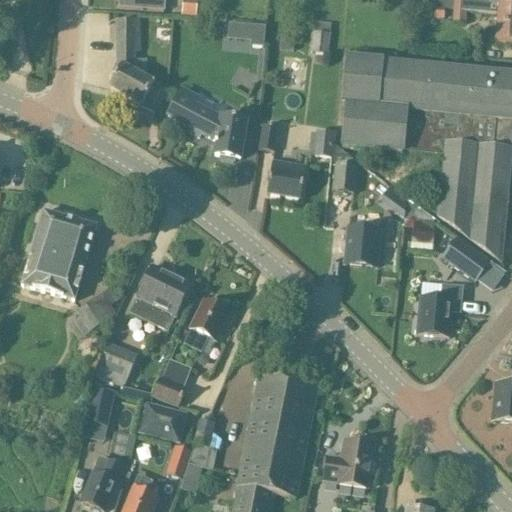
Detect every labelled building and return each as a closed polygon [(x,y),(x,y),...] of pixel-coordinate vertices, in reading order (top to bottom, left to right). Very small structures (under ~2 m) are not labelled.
[(119,0),(118,10),(164,13),(164,0),(119,0)] [(479,4),(478,15),(498,17),(511,17),(511,0),(491,0),(491,5),(479,4)] [(444,1),(443,12),(453,13),(466,14),(467,3),(444,1)] [(443,12),(437,11),(434,11),(433,21),(443,22),(443,12)] [(466,14),(453,13),(452,24),(465,26),(466,14)] [(511,17),(498,17),(497,27),(489,26),(487,43),(511,45),(511,17)] [(166,93),(146,83),(146,63),(134,62),(134,54),(138,54),(138,23),(116,23),(117,68),(120,69),(120,70),(108,92),(154,116),(166,93)] [(312,34),(310,55),(327,57),(330,36),(329,36),(331,26),(314,24),(313,34),(312,34)] [(251,44),(250,49),(263,50),(265,29),(252,28),(251,44)] [(295,40),(280,39),(278,52),(293,53),(295,40)] [(449,146),(444,196),(456,197),(454,220),(501,225),(509,153),(502,152),(505,123),(511,124),(511,114),(511,77),(451,71),(444,146),(449,146)] [(167,119),(191,132),(189,136),(199,141),(201,137),(214,144),(214,147),(216,148),(214,158),(218,159),(217,162),(233,165),(234,161),(240,162),(246,125),(221,120),(220,122),(192,107),(196,100),(181,93),(167,119)] [(262,128),(258,153),(275,156),(279,131),(262,128)] [(336,137),(317,135),(314,161),(333,163),(336,137)] [(300,203),(305,170),(272,165),(266,197),(300,203)] [(334,166),(331,195),(354,197),(357,169),(334,166)] [(412,222),(412,231),(410,251),(431,254),(434,222),(406,201),(404,221),(412,222)] [(74,304),(96,230),(43,215),(21,289),(74,304)] [(344,267),(375,271),(379,235),(348,231),(344,267)] [(457,242),(441,263),(474,286),(489,265),(457,242)] [(152,270),(129,316),(148,326),(167,335),(190,289),(152,270)] [(420,299),(416,338),(449,341),(451,316),(459,316),(462,289),(442,287),(441,301),(421,299),(420,299)] [(215,345),(228,318),(203,305),(190,333),(191,333),(183,348),(200,356),(208,341),(215,345)] [(85,308),(75,314),(79,319),(90,335),(99,329),(85,308)] [(108,346),(94,378),(94,379),(123,391),(137,358),(108,346)] [(259,379),(232,511),(271,511),(274,498),(295,502),(317,390),(259,379)] [(152,401),(178,411),(185,393),(159,383),(152,401)] [(511,383),(511,388),(495,387),(492,423),(511,425),(511,383)] [(105,429),(112,398),(92,393),(85,424),(105,429)] [(177,445),(184,419),(147,410),(141,435),(177,445)] [(188,467),(201,470),(212,473),(216,452),(208,450),(214,427),(199,423),(193,447),(194,448),(188,467)] [(135,439),(128,438),(123,459),(131,461),(135,439)] [(337,487),(367,492),(369,479),(373,476),(375,467),(371,462),(373,449),(344,445),(341,459),(336,462),(326,461),(322,484),(337,486),(337,487)] [(164,477),(181,482),(190,456),(173,450),(164,477)] [(92,477),(81,506),(96,511),(105,511),(116,487),(114,486),(121,471),(108,466),(99,462),(93,477),(92,477)] [(180,493),(195,497),(201,470),(188,467),(180,493)] [(138,480),(124,511),(153,511),(157,503),(146,498),(151,486),(138,480)]
